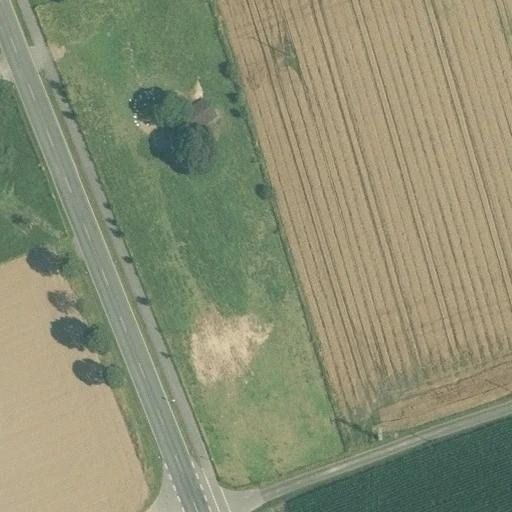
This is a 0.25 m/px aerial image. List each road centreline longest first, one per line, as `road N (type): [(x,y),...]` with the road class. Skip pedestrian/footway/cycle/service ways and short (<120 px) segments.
road 1 (secondary): [(6,0),(200,511)]
road 2 (track): [(209,511),(511,407)]
